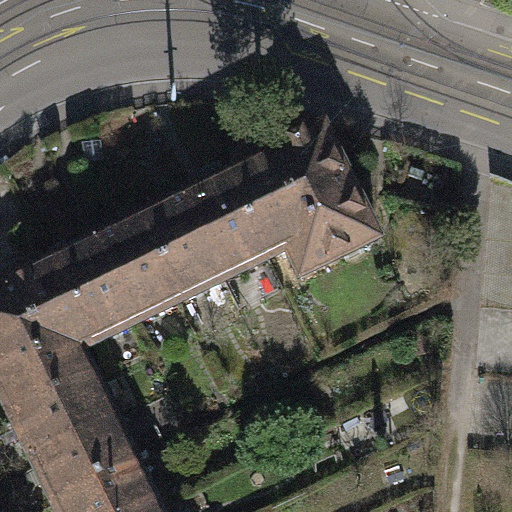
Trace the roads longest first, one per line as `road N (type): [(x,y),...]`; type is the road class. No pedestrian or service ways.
road 1 (secondary): [(511,95),(213,0)]
road 2 (track): [(461,376),(450,511)]
road 3 (secondary): [(118,0),(65,12),(0,43)]
